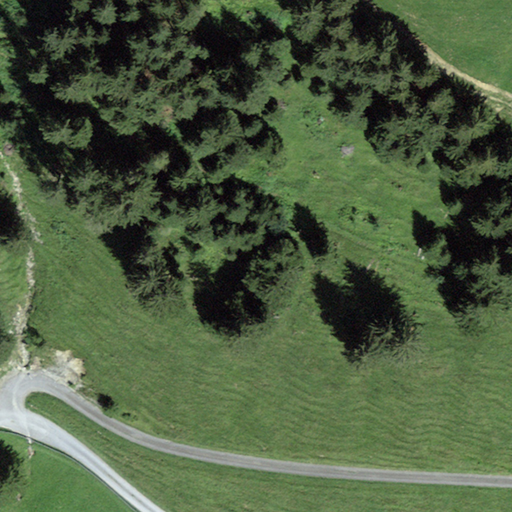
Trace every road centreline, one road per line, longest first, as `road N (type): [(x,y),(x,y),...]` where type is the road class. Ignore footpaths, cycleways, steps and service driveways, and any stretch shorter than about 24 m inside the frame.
road 1 (unclassified): [(9,414),(14,391),(34,382),(139,437),(207,456),(307,472),(511,482)]
road 2 (unclassified): [(153,511),(9,414)]
